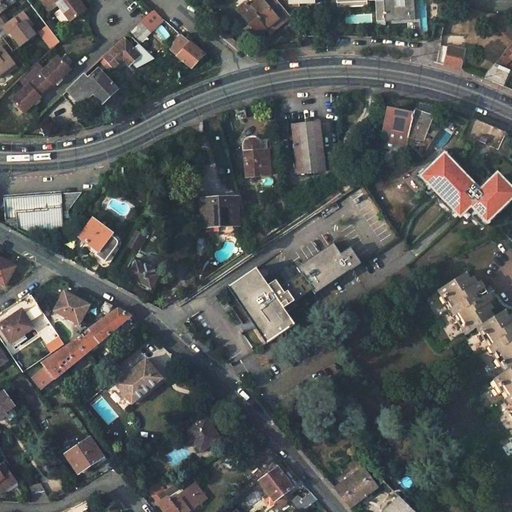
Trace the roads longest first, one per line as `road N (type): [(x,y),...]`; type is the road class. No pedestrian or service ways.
road 1 (primary): [(0,166),(90,159),(209,106),(294,83),(379,81),(511,123)]
road 2 (primary): [(511,102),(423,71),(312,62),(201,88),(85,139),(0,146)]
road 3 (residential): [(58,266),(153,316),(340,511)]
road 4 (track): [(153,316),(335,193)]
road 5 (residential): [(138,511),(112,483),(50,508),(0,507)]
